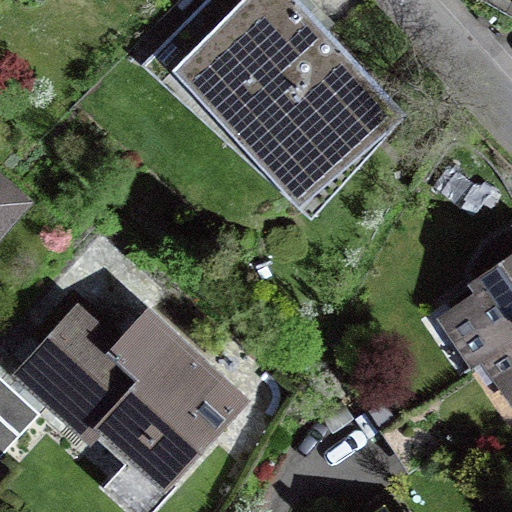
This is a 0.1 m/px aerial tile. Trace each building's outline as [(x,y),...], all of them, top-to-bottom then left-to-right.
[(298,0),(205,0),(162,44),(269,159),(299,131),(329,164),(395,103),(298,0)] [(0,218),(14,202),(0,189),(0,218)] [(485,289),(452,312),(483,357),(493,350),(511,337),(511,229),(488,246),(473,272),(485,289)] [(38,411),(51,396),(124,463),(102,487),(130,511),(152,511),(178,484),(172,479),(242,403),(144,314),(116,345),(75,308),(20,368),(24,372),(10,386),(38,411)] [(511,337),(493,350),(511,378),(511,337)] [(0,456),(40,413),(38,411),(10,386),(0,376),(0,456)] [(417,467),(387,424),(378,429),(408,473),(417,467)]
